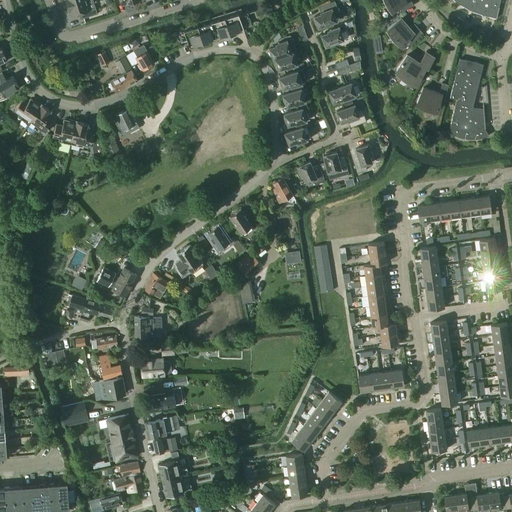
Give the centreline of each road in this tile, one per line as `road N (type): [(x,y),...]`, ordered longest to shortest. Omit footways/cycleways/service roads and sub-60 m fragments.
road 1 (residential): [(268,166),(270,85),(252,56),(203,52),(110,99),(69,105),(27,75),(5,0)]
road 2 (residential): [(159,511),(127,368),(128,306),(161,251),(268,166)]
road 3 (residential): [(327,511),(321,464),(362,411),(421,400),(415,318)]
road 4 (residential): [(48,0),(68,38),(196,0)]
road 5 (residential): [(404,233),(401,191),(511,176)]
road 6 (residential): [(333,136),(321,60),(301,6)]
